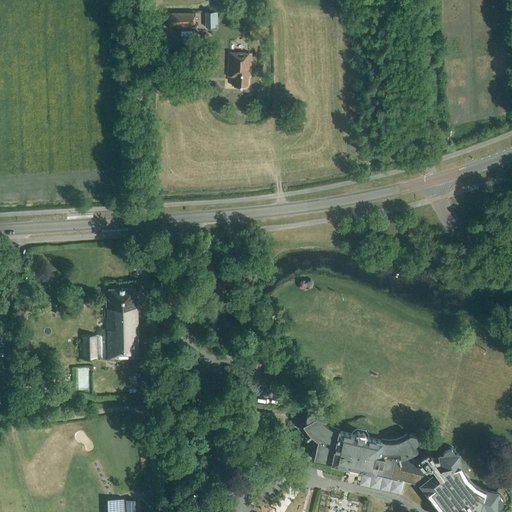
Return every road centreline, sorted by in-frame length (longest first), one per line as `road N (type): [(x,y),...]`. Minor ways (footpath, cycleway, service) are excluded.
road 1 (secondary): [(0,231),(296,209),(433,180)]
road 2 (track): [(142,223),(133,0)]
